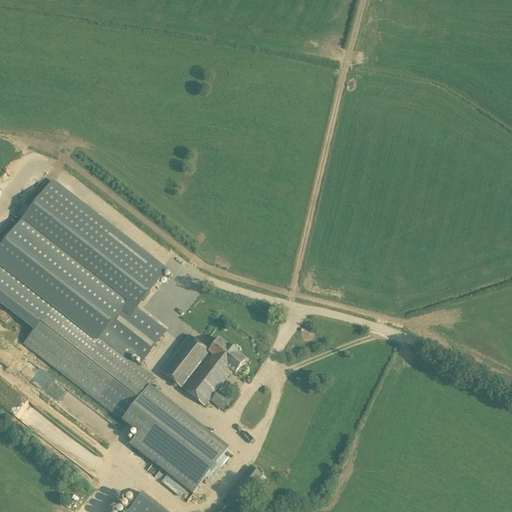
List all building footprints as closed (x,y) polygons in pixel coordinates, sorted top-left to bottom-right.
[(143,362),(167,332),(129,301),(106,330),(135,353),(134,355),(143,362)] [(193,494),(228,449),(148,386),(154,379),(56,302),(24,343),(138,433),(129,444),(193,494)] [(209,352),(189,336),(160,372),(205,407),(233,372),(235,373),(245,360),(219,340),(209,352)] [(218,392),(210,402),(223,412),(231,402),(218,392)] [(229,495),(241,505),(265,475),(254,465),(229,495)] [(166,511),(145,493),(127,511),(166,511)]
